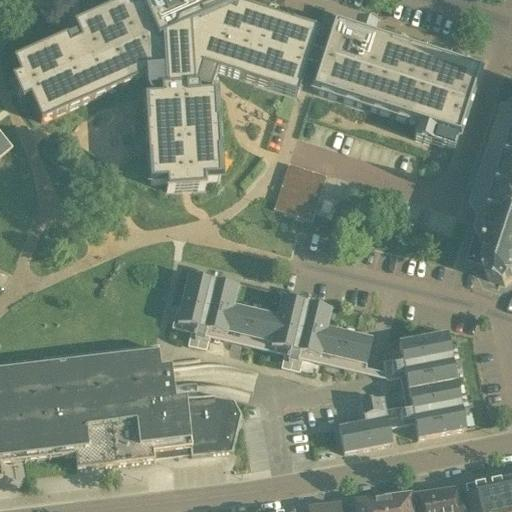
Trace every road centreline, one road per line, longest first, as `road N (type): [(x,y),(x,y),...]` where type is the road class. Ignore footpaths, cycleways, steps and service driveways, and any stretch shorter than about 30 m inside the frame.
road 1 (residential): [(287,491),(274,424),(277,390),(317,396),(370,387),(394,291)]
road 2 (tertiary): [(287,491),(511,443)]
road 3 (tertiary): [(102,511),(287,491)]
